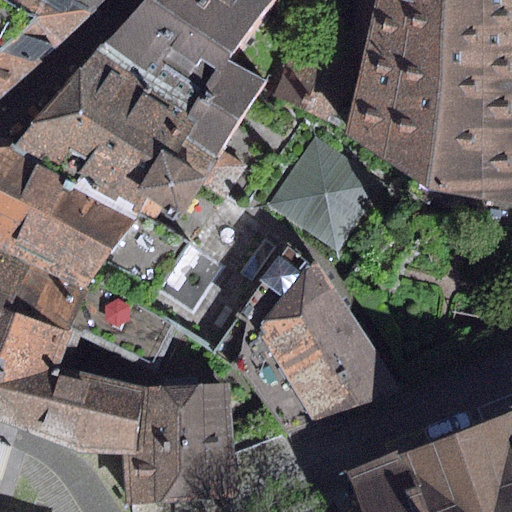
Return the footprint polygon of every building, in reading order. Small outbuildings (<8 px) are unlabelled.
[(0,0),(0,98),(23,82),(100,0),(0,0)] [(139,0),(97,48),(188,111),(177,124),(219,153),(265,81),(231,60),(277,0),(139,0)] [(511,202),(511,0),(373,0),(358,71),(343,136),(431,189),(511,202)] [(343,136),(358,71),(301,47),(277,95),(343,136)] [(97,48),(14,150),(154,221),(165,205),(182,217),(205,184),(226,197),(244,168),(219,153),(177,124),(188,111),(97,48)] [(311,138),(267,204),(336,251),(379,183),(311,138)] [(182,328),(212,351),(290,242),(222,202),(191,243),(154,221),(14,150),(0,148),(0,247),(87,285),(182,328)] [(245,377),(289,433),(399,390),(318,262),(290,242),(212,351),(245,377)] [(0,422),(77,452),(121,457),(133,386),(59,364),(70,334),(87,285),(0,247),(0,422)] [(155,371),(182,328),(87,285),(70,334),(155,371)] [(228,385),(133,386),(121,457),(127,506),(237,497),(228,385)] [(511,511),(511,414),(348,474),(360,511),(511,511)] [(0,511),(0,493),(12,448),(0,445),(0,511)]
